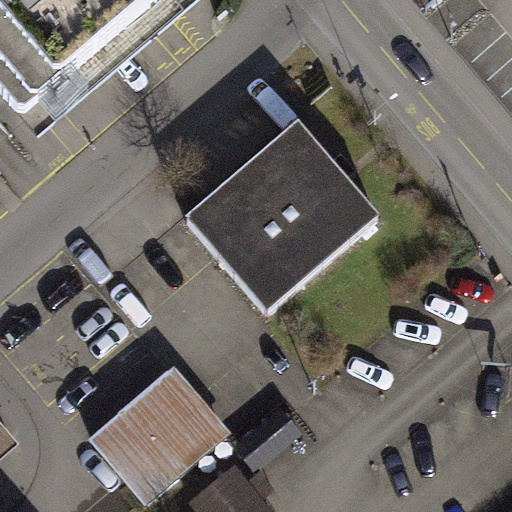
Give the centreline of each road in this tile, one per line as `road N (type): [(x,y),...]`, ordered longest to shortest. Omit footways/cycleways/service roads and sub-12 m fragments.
road 1 (unclassified): [(301,0),(0,262)]
road 2 (unclassified): [(511,198),(340,0)]
